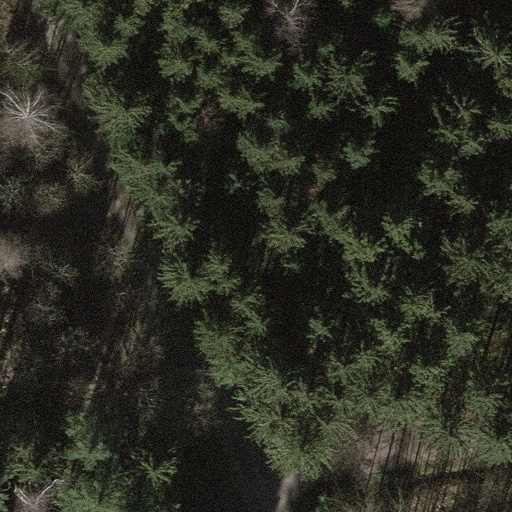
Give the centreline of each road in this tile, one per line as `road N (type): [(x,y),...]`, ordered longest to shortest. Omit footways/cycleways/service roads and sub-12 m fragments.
road 1 (track): [(37,0),(267,476)]
road 2 (track): [(511,415),(267,476)]
